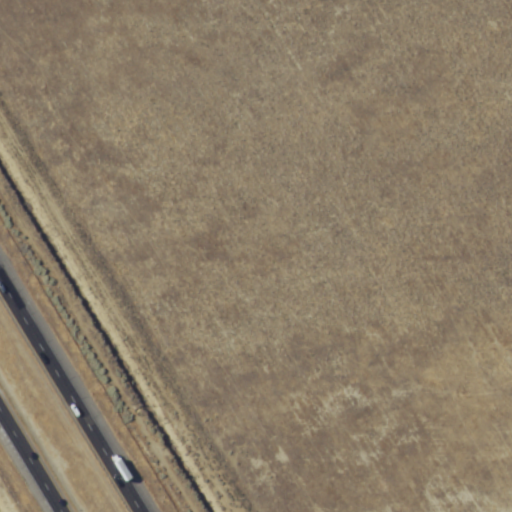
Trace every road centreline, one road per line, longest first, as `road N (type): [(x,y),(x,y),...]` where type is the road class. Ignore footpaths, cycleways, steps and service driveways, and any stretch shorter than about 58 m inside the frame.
road 1 (motorway): [(146,511),(0,270)]
road 2 (motorway): [(0,406),(64,511)]
